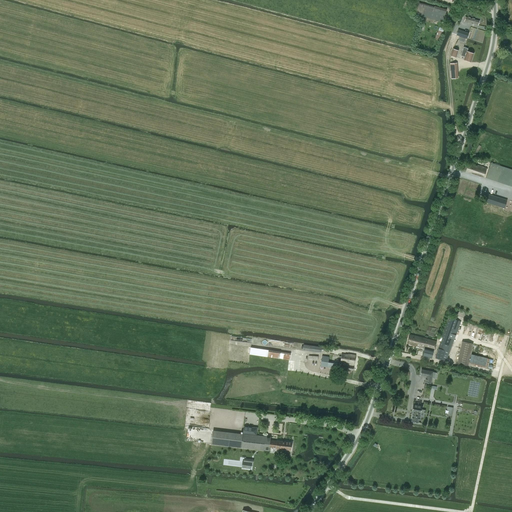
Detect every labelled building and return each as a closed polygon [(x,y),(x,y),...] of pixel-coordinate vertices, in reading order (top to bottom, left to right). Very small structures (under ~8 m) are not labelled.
[(443,22),(445,15),(446,9),(435,6),(434,7),(415,1),(411,13),(414,15),(416,16),(423,18),(423,17),(443,22)] [(471,16),(472,13),(467,11),(464,21),(478,25),(480,16),(474,14),(474,16),(473,15),(472,16),(471,16)] [(437,32),(435,38),(436,38),(435,40),(437,40),(437,41),(439,41),(444,29),(445,30),(447,24),(444,23),(442,28),(440,27),(438,32),(437,32)] [(458,30),(456,35),(467,38),(468,33),(458,30)] [(470,62),(473,54),(467,51),(468,49),(463,47),(461,56),(465,57),(464,60),(470,62)] [(486,178),(511,186),(511,169),(491,163),(486,178)] [(467,164),(465,171),(474,174),(484,177),(487,168),(477,165),(476,167),(467,164)] [(504,208),(507,200),(490,195),(488,203),(504,208)] [(449,317),(435,358),(446,361),(461,322),(449,317)] [(423,348),(424,346),(434,348),(436,341),(409,334),(407,344),(423,348)] [(463,340),(458,363),(470,365),(470,363),(495,369),(497,359),(472,354),(474,343),(463,340)] [(267,356),(279,358),(280,352),(250,347),(249,354),(267,357),(267,356)] [(433,350),(425,348),(423,356),(431,358),(433,350)] [(349,357),(349,354),(348,354),(341,353),(340,362),(349,364),(351,357),(349,357)] [(321,361),(320,366),(327,367),(337,369),(339,355),(333,354),(330,354),(329,357),(322,356),(321,361)] [(435,373),(433,372),(421,369),(420,375),(426,377),(425,382),(431,384),(432,378),(434,378),(435,373)] [(413,404),(412,411),(414,411),(413,415),(412,415),(411,421),(418,423),(418,422),(419,416),(420,412),(422,406),(421,406),(420,406),(421,403),(416,403),(416,405),(413,405),(413,404)] [(244,426),(243,434),(257,436),(257,428),(244,426)] [(211,444),(241,447),(242,436),(212,433),(211,444)] [(270,440),(270,437),(257,436),(243,434),(242,436),(241,447),(269,451),(269,447),(276,448),(277,448),(277,450),(281,450),(281,449),(291,450),(292,442),(277,440),(277,441),(270,440)] [(244,459),(243,468),(251,469),(252,460),(244,459)]
